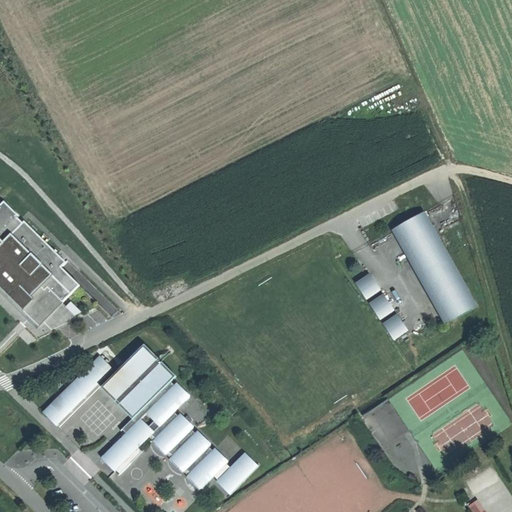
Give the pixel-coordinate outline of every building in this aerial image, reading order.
[(4,202),(0,205),(0,288),(28,316),(37,306),(42,312),(56,297),(63,303),(63,302),(80,286),(58,264),(62,259),(24,222),(20,227),(13,220),(18,215),(4,202)] [(424,212),(398,227),(451,322),(477,306),(424,212)] [(369,276),(356,284),(367,299),(379,291),(369,276)] [(64,303),(63,302),(63,303),(56,297),(42,312),(37,306),(28,316),(0,288),(0,294),(27,321),(37,330),(64,303)] [(382,295),(370,303),(380,319),(393,311),(382,295)] [(71,303),(66,307),(75,316),(82,313),(71,303)] [(396,315),(384,324),(395,340),(407,331),(396,315)] [(145,345),(141,349),(172,381),(176,377),(145,345)] [(116,374),(106,384),(119,399),(121,397),(124,401),(123,402),(137,416),(138,415),(141,417),(148,411),(181,440),(170,452),(172,455),(170,458),(185,472),(187,470),(190,473),(188,475),(202,489),(228,463),(215,450),(213,452),(209,446),(210,445),(197,431),(195,434),(191,431),(193,428),(180,415),(178,417),(174,413),(190,398),(177,384),(174,386),(170,382),(172,381),(141,349),(116,374)] [(100,355),(44,412),(57,426),(100,383),(112,371),(114,369),(100,355)] [(112,371),(100,383),(103,387),(106,384),(116,374),(112,371)] [(106,384),(103,387),(102,388),(116,402),(119,399),(106,384)] [(137,416),(123,402),(120,406),(133,420),(137,416)] [(141,417),(125,434),(139,449),(152,435),(156,438),(154,440),(167,454),(170,452),(181,440),(148,411),(141,417)] [(141,417),(138,415),(137,416),(133,420),(122,431),(125,434),(141,417)] [(125,434),(101,458),(115,472),(139,449),(125,434)] [(245,453),(216,482),(231,496),(260,466),(245,453)] [(476,511),(489,511),(482,498),(472,503),(476,511)]
